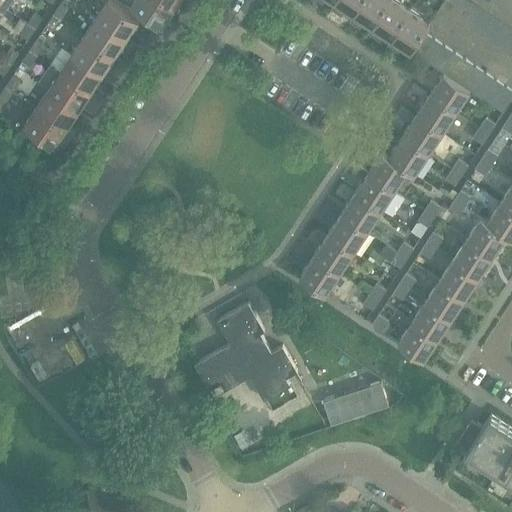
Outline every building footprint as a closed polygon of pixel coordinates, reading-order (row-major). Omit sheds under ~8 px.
[(140,18),(111,0),(106,0),(95,17),(127,38),(140,18)] [(176,7),(165,0),(135,0),(132,5),(158,21),(163,25),(176,7)] [(354,14),(364,0),(336,0),(336,2),(331,9),(338,13),(342,6),(354,14)] [(373,27),(390,0),(364,0),(354,14),(350,21),(356,25),(361,19),(373,27)] [(387,46),(411,9),(397,0),(390,0),(373,27),(368,34),(375,38),(379,32),(391,39),(387,46)] [(449,14),(458,0),(444,0),(439,8),(449,14)] [(460,21),(472,2),(468,0),(458,0),(449,14),(460,21)] [(470,28),(482,9),(472,2),(460,21),(470,28)] [(62,19),(69,9),(60,3),(53,13),(62,19)] [(424,32),(430,22),(411,9),(387,46),(394,50),(398,44),(411,52),(424,32)] [(480,35),(492,16),(482,9),(470,28),(480,35)] [(36,27),(43,17),(35,12),(28,22),(36,27)] [(54,30),(62,19),(53,13),(46,25),(54,30)] [(490,41),(502,22),(492,16),(480,35),(490,41)] [(127,38),(95,17),(84,34),(115,55),(127,38)] [(28,39),(36,27),(28,22),(20,33),(28,39)] [(500,48),(511,30),(511,29),(502,22),(490,41),(500,48)] [(510,55),(511,52),(511,30),(500,48),(510,55)] [(420,58),(434,39),(424,32),(411,52),(420,58)] [(115,55),(84,34),(72,52),(103,73),(115,55)] [(38,55),(45,45),(36,39),(30,49),(38,55)] [(431,65),(444,45),(434,39),(420,58),(431,65)] [(442,71),(454,52),(444,45),(431,65),(442,71)] [(12,64),(19,53),(11,48),(4,58),(12,64)] [(31,66),(38,55),(30,49),(22,60),(31,66)] [(103,73),(72,52),(60,70),(91,92),(103,73)] [(452,78),(464,59),(454,52),(442,71),(443,72),(452,78)] [(0,71),(4,75),(12,64),(4,58),(0,63),(0,71)] [(462,85),(475,65),(464,59),(452,78),(462,85)] [(472,92),(485,72),(475,65),(462,85),(470,90),(472,92)] [(91,92),(60,70),(48,88),(80,108),(91,92)] [(462,85),(452,78),(443,72),(429,94),(456,111),(470,90),(462,85)] [(483,98),(495,79),(485,72),(472,92),(483,98)] [(14,91),(21,81),(12,75),(5,86),(14,91)] [(493,105),(505,86),(495,79),(483,98),(493,105)] [(0,98),(6,103),(14,91),(5,86),(0,93),(0,98)] [(503,112),(511,97),(511,90),(505,86),(493,105),(499,109),(503,112)] [(80,108),(48,88),(37,106),(68,126),(80,108)] [(443,132),(456,111),(429,94),(416,114),(443,132)] [(68,126),(37,106),(24,124),(56,145),(68,126)] [(489,132),(503,112),(499,109),(492,120),(486,116),(480,126),(489,132)] [(430,152),(443,132),(416,114),(403,134),(430,152)] [(511,132),(511,118),(509,117),(502,127),(511,132)] [(483,143),(489,132),(480,126),(473,137),(483,143)] [(416,174),(430,152),(403,134),(389,156),(409,170),(416,174)] [(493,164),(499,154),(488,148),(482,157),(493,164)] [(395,190),(409,170),(389,156),(382,152),(368,173),(395,190)] [(499,169),(493,164),(482,157),(475,168),(485,175),(488,170),(495,174),(499,169)] [(462,174),(468,165),(459,158),(452,167),(462,174)] [(455,185),(462,174),(452,167),(445,178),(455,185)] [(381,211),(395,190),(368,173),(354,194),(381,211)] [(511,183),(501,199),(511,206),(511,183)] [(464,207),(471,196),(461,189),(459,192),(452,188),(447,195),(454,200),(464,207)] [(368,231),(381,211),(354,194),(341,213),(368,231)] [(435,215),(441,206),(431,199),(425,209),(435,215)] [(511,237),(511,206),(501,199),(487,221),(506,234),(511,237)] [(460,213),(464,207),(454,200),(440,220),(449,225),(456,215),(458,216),(460,213)] [(464,207),(460,213),(475,223),(479,217),(464,207)] [(428,226),(435,215),(425,209),(418,220),(428,226)] [(354,252),(368,231),(341,213),(327,234),(354,252)] [(493,254),(506,234),(487,221),(479,217),(475,223),(466,237),(493,254)] [(437,247),(444,237),(434,230),(427,240),(437,247)] [(341,273),(354,252),(327,234),(314,255),(341,273)] [(479,275),(492,256),(493,254),(466,237),(453,257),(479,275)] [(430,258),(437,247),(427,240),(420,251),(430,258)] [(408,257),(414,247),(404,241),(398,250),(408,257)] [(400,268),(408,257),(398,250),(390,261),(400,268)] [(327,294),(341,273),(314,255),(300,276),(327,294)] [(466,296),(479,276),(479,275),(453,257),(439,278),(466,296)] [(410,289),(417,279),(406,272),(400,282),(410,289)] [(452,316),(466,296),(439,278),(425,299),(452,316)] [(380,298),(386,289),(376,282),(370,292),(380,298)] [(403,299),(410,289),(400,282),(393,292),(403,299)] [(373,309),(380,298),(370,292),(363,302),(373,309)] [(438,338),(452,316),(425,299),(412,320),(438,338)] [(271,352),(260,334),(265,330),(248,302),(217,320),(231,344),(196,364),(209,389),(216,385),(216,384),(220,382),(225,390),(249,376),(263,399),(289,385),(285,378),(296,370),(282,345),(271,352)] [(383,331),(389,320),(379,313),(372,324),(383,331)] [(425,358),(438,338),(412,320),(398,341),(425,358)] [(381,380),(324,399),(331,422),(389,404),(381,380)] [(511,428),(491,414),(482,426),(472,420),(454,447),(466,455),(468,452),(511,481),(511,428)] [(128,511),(132,502),(88,489),(81,511),(128,511)]
